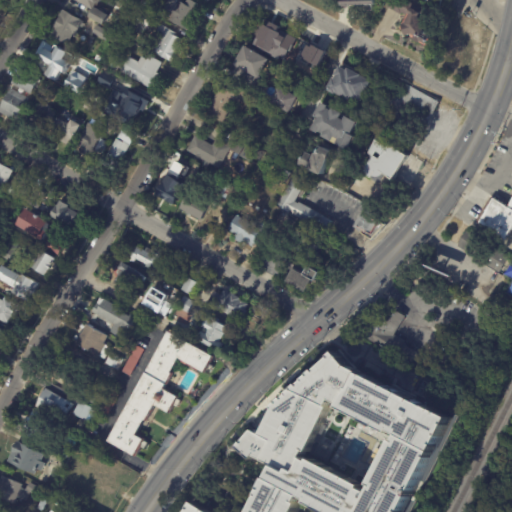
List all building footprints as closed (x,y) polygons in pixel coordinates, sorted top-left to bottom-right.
[(112,0),(109,6),(99,1),(98,3),(96,2),(94,6),(93,5),(91,9),(75,0),(112,0)] [(199,6),(189,23),(192,25),(189,32),(157,15),(165,0),(175,0),(184,5),(186,0),(189,0),(199,5),(199,6)] [(376,0),(377,5),(373,5),(373,12),(364,12),(364,5),(351,6),(351,8),(344,8),(344,6),(342,6),(342,0),(376,0)] [(430,45),(424,42),(423,43),(416,40),(418,36),(414,35),(408,36),(404,25),(409,16),(403,13),(402,16),(389,8),(393,0),(406,0),(435,16),(427,31),(435,35),(430,45)] [(109,16),(103,26),(89,18),(95,8),(109,16)] [(79,30),(75,37),(72,35),(69,40),(64,37),(61,41),(51,36),(55,29),(53,28),(63,11),(83,22),(79,30)] [(153,18),(143,35),(133,29),(136,23),(135,22),(142,11),(153,17),(153,18)] [(283,31),(286,33),(285,34),(294,38),(292,41),(297,43),(298,41),(312,49),(303,66),(289,59),(292,53),(287,51),(285,56),(249,38),(255,26),(261,29),(265,22),(266,23),(269,18),(281,24),(279,29),(283,31)] [(173,32),(176,34),(175,36),(183,41),(175,54),(177,55),(172,63),(151,51),(155,44),(152,43),(155,38),(153,37),(160,25),(173,32)] [(97,26),(109,33),(106,39),(104,38),(103,39),(92,33),(96,26),(97,26)] [(302,58),(319,66),(326,51),(309,43),(302,58)] [(40,59),(48,47),(55,52),(59,46),(69,52),(65,59),(63,58),(52,75),(37,65),(40,59)] [(270,61),(256,86),(232,72),(236,66),(235,65),(246,46),(270,60),(270,61)] [(161,65),(156,73),(159,75),(151,90),(120,72),(128,57),(138,63),(141,57),(146,60),(148,56),(161,64),(161,65)] [(349,70),(349,69),(362,76),(373,82),(368,91),(367,91),(361,101),(359,99),(358,101),(352,97),(350,101),(336,94),(336,95),(329,91),(331,88),(329,87),(334,79),(335,80),(337,76),(336,76),(340,67),(348,71),(349,70)] [(12,84),(19,69),(39,79),(39,81),(38,83),(37,83),(33,90),(35,91),(32,95),(28,93),(27,94),(25,93),(26,92),(17,87),(17,88),(15,87),(15,86),(12,84)] [(79,94),(86,77),(72,71),(64,87),(79,94)] [(115,76),(102,72),(97,85),(110,90),(115,76)] [(439,103),(423,133),(377,108),(392,78),(439,103)] [(42,82),(49,86),(43,96),(36,92),(42,82)] [(139,93),(136,99),(145,103),(135,122),(117,113),(125,99),(127,100),(129,95),(125,93),(128,86),(140,92),(139,93)] [(238,89),(252,96),(247,104),(242,101),(237,109),(235,107),(231,115),(229,113),(223,123),(208,115),(214,105),(212,104),(222,87),(235,95),(238,89)] [(7,117),(0,113),(0,108),(10,89),(29,99),(26,104),(27,105),(23,112),(21,111),(15,122),(7,117)] [(293,115),(274,105),(282,89),(301,99),(293,115)] [(39,101),(57,112),(48,126),(41,122),(44,117),(40,115),(37,120),(31,116),(39,101)] [(85,103),(90,106),(88,111),(82,108),(85,103)] [(314,127),(319,119),(315,117),(322,103),(329,107),(328,109),(332,112),(334,109),(343,114),(341,119),(345,121),(347,117),(358,123),(352,136),(356,138),(348,151),(337,145),(339,140),(336,137),(333,143),(323,137),(325,135),(320,132),(319,134),(312,131),(314,127)] [(62,143),(53,138),(54,136),(47,132),(54,118),(64,124),(61,131),(65,133),(73,117),(83,121),(69,147),(62,143)] [(89,124),(100,131),(99,134),(104,137),(102,140),(109,144),(102,155),(95,151),(90,159),(78,152),(80,148),(76,146),(89,124)] [(138,136),(128,153),(126,152),(121,161),(109,154),(123,127),(138,136)] [(194,138),(195,136),(213,146),(216,140),(227,146),(232,137),(246,145),(240,156),(230,150),(219,170),(187,151),(194,138)] [(408,157),(393,180),(383,174),(382,176),(377,178),(372,176),(371,179),(358,171),(380,136),(386,139),(383,145),(387,148),(389,145),(408,157)] [(247,145),(252,148),(254,147),(261,151),(254,164),(241,156),(247,145)] [(323,176),(310,170),(311,170),(300,165),(301,162),(300,161),(302,157),(303,158),(306,152),(317,157),(321,147),(334,153),(323,176)] [(176,157),(188,164),(182,174),(170,168),(176,157)] [(0,165),(10,170),(13,172),(3,191),(0,189),(0,165)] [(309,178),(295,202),(298,205),(299,203),(332,222),(325,234),(292,215),(293,213),(290,211),(288,213),(276,206),(297,171),(309,178)] [(286,171),(291,174),(287,181),(282,178),(286,171)] [(165,200),(155,194),(167,173),(177,178),(175,181),(181,184),(171,203),(165,200)] [(23,178),(30,182),(21,201),(10,195),(20,177),(23,178)] [(231,197),(229,196),(227,200),(215,193),(221,181),(238,191),(234,199),(231,197)] [(43,194),(45,195),(37,209),(28,204),(36,190),(43,194)] [(205,212),(200,222),(184,214),(186,212),(180,210),(187,195),(208,206),(205,212)] [(509,209),(511,211),(511,229),(504,241),(478,223),(495,199),(509,209)] [(76,218),(75,221),(72,220),(68,227),(50,217),(51,216),(44,213),(49,203),(57,207),(60,202),(69,207),(68,209),(78,214),(76,218)] [(383,209),(378,219),(385,223),(371,237),(363,232),(357,226),(354,225),(360,213),(363,215),(365,212),(367,213),(372,203),(383,209)] [(27,210),(48,223),(43,230),(47,233),(42,241),(17,226),(27,210)] [(246,221),(254,227),(258,220),(267,226),(253,248),(244,243),(243,244),(235,240),(238,237),(228,231),(237,216),(246,221)] [(320,242),(323,244),(314,262),(297,252),(303,243),(295,238),(299,230),(320,242)] [(469,232),(510,258),(500,274),(459,248),(469,232)] [(14,252),(8,262),(0,257),(0,245),(5,237),(18,245),(14,252)] [(62,248),(57,256),(44,248),(50,238),(63,246),(62,248)] [(44,277),(29,267),(36,257),(28,252),(32,245),(55,260),(44,277)] [(128,257),(133,248),(136,250),(137,248),(145,252),(147,249),(158,254),(157,255),(164,259),(163,262),(172,267),(170,271),(175,274),(172,281),(161,275),(162,273),(157,270),(155,273),(146,268),(147,266),(136,260),(134,265),(130,262),(132,259),(128,257)] [(305,260),(312,264),(311,265),(322,271),(317,280),(313,278),(307,290),(288,280),(296,265),(297,266),(302,258),(305,260)] [(140,276),(135,284),(134,283),(128,293),(119,288),(121,285),(115,282),(119,275),(117,274),(119,270),(118,270),(122,263),(132,270),(133,268),(136,270),(135,271),(141,275),(140,276)] [(20,296),(14,292),(16,287),(3,280),(4,279),(0,276),(0,274),(1,272),(0,271),(0,269),(1,268),(3,269),(5,266),(23,276),(24,274),(41,284),(35,295),(34,294),(30,301),(20,296)] [(189,279),(199,285),(192,297),(181,291),(188,279),(189,279)] [(247,314),(242,323),(208,305),(215,293),(222,297),(225,291),(231,295),(232,294),(241,300),(240,301),(249,306),(246,311),(248,312),(247,314)] [(193,303),(194,303),(188,314),(179,309),(184,298),(193,303)] [(3,323),(0,321),(0,300),(3,302),(5,299),(21,308),(14,320),(13,319),(9,326),(3,323)] [(124,315),(130,318),(131,315),(140,320),(137,326),(142,328),(139,333),(137,331),(131,344),(110,333),(115,325),(93,314),(101,299),(123,311),(122,314),(124,315)] [(162,302),(172,308),(166,317),(156,312),(162,302)] [(391,307),(407,317),(395,335),(405,342),(403,344),(418,353),(411,363),(382,345),(381,346),(361,334),(365,328),(362,326),(367,317),(370,319),(374,314),(378,317),(379,315),(383,318),(390,306),(391,307)] [(202,336),(206,328),(204,327),(210,317),(232,330),(229,336),(227,335),(222,343),(225,345),(220,353),(199,341),(202,336)] [(79,334),(80,332),(81,333),(86,326),(108,338),(104,346),(110,349),(104,360),(75,344),(79,337),(78,336),(79,334)] [(5,342),(0,349),(0,329),(9,336),(5,342)] [(173,335),(215,358),(211,365),(215,368),(212,374),(208,371),(207,374),(181,360),(172,375),(173,376),(165,391),(179,399),(170,415),(156,407),(147,423),(145,423),(136,438),(144,443),(136,459),(109,444),(170,334),(173,335)] [(137,347),(145,351),(130,377),(122,372),(136,346),(137,347)] [(337,351),(273,407),(275,409),(262,434),(253,430),(238,447),(253,460),(257,456),(274,466),(251,511),(210,511),(193,501),(186,511),(403,511),(452,417),(348,366),(337,351)] [(119,369),(117,371),(104,364),(110,354),(123,361),(119,369)] [(62,381),(56,377),(64,363),(94,379),(90,387),(84,383),(80,390),(62,381)] [(60,399),(62,400),(65,395),(76,402),(63,424),(35,408),(46,391),(60,399)] [(112,391),(119,396),(107,418),(99,414),(111,391),(112,391)] [(92,392),(100,396),(95,406),(87,401),(92,392)] [(85,422),(73,415),(80,403),(92,410),(85,422)] [(47,422),(36,411),(22,426),(34,437),(47,422)] [(20,441),(44,453),(40,460),(44,462),(39,472),(36,470),(34,473),(7,459),(17,440),(20,441)] [(96,511),(94,511),(65,496),(68,490),(66,488),(64,491),(58,488),(74,459),(80,462),(70,480),(88,490),(90,487),(99,492),(97,497),(103,500),(96,511)] [(15,479),(22,482),(20,486),(26,488),(29,480),(38,484),(35,492),(30,490),(26,501),(17,497),(15,503),(0,496),(0,479),(2,474),(15,479)] [(47,503),(43,511),(33,508),(37,499),(47,503)]
